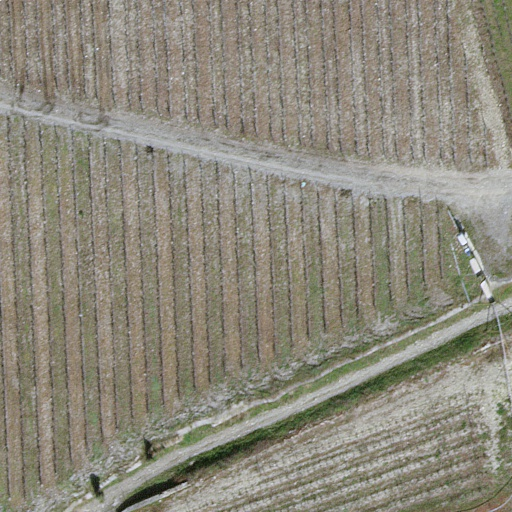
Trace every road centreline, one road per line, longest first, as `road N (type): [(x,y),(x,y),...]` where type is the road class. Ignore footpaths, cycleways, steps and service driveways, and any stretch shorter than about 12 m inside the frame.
road 1 (track): [(511,182),(487,189),(320,189),(0,101)]
road 2 (track): [(93,511),(137,479),(511,299)]
